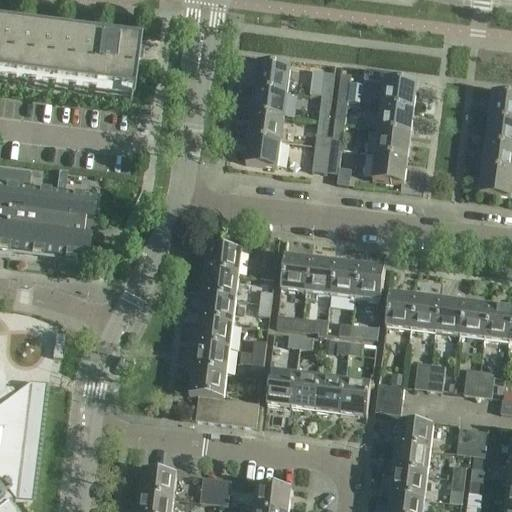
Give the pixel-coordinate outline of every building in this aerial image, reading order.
[(115,47),(100,45),(101,39),(0,25),(0,76),(132,93),(136,61),(141,62),(143,50),(137,50),(138,44),(116,41),(115,47)] [(255,93),(287,97),(290,72),(259,68),(255,93)] [(366,74),(364,85),(385,87),(382,108),(414,113),(417,88),(405,86),(406,79),(366,74)] [(321,102),(331,103),(334,78),(324,76),(321,102)] [(337,102),(348,104),(351,80),(340,79),(337,102)] [(284,122),(287,97),(255,93),(252,118),(284,122)] [(488,122),(511,125),(511,99),(492,97),(488,122)] [(328,128),(331,103),(321,102),(318,127),(328,128)] [(344,129),(348,104),(337,102),(334,127),(344,129)] [(411,138),(414,113),(382,108),(379,133),(411,138)] [(281,147),(284,122),(252,118),(249,143),(281,147)] [(511,150),(511,125),(488,122),(485,147),(511,150)] [(326,141),(328,128),(318,127),(314,151),(328,153),(328,152),(329,141),(326,141)] [(341,154),(344,129),(334,127),(332,142),(329,141),(328,152),(341,154)] [(407,163),(411,138),(379,133),(376,158),(407,163)] [(277,172),(281,147),(249,143),(246,167),(277,172)] [(511,175),(511,150),(485,147),(482,172),(511,175)] [(325,178),(328,153),(314,151),(311,176),(325,178)] [(338,179),(341,154),(328,152),(328,153),(325,178),(338,179)] [(404,187),(407,163),(376,158),(372,183),(404,187)] [(0,252),(8,253),(7,254),(87,264),(90,239),(89,239),(91,225),(92,225),(95,200),(64,196),(66,175),(58,174),(56,195),(27,192),(29,177),(30,177),(30,176),(0,172),(0,252)] [(511,201),(511,192),(511,175),(482,172),(479,196),(511,201)] [(205,275),(238,280),(241,255),(208,251),(205,275)] [(305,298),(310,264),(285,260),(280,295),(305,298)] [(330,301),(335,267),(310,264),(305,298),(330,301)] [(355,304),(360,270),(335,267),(330,301),(355,304)] [(262,270),(260,283),(273,284),(275,272),(262,270)] [(360,270),(355,304),(380,307),(385,273),(360,270)] [(235,304),(238,280),(205,275),(202,300),(235,304)] [(259,308),(271,309),(273,297),(260,296),(259,308)] [(410,335),(415,300),(390,297),(385,332),(410,335)] [(232,329),(235,304),(202,300),(199,325),(232,329)] [(435,338),(439,303),(415,300),(410,335),(435,338)] [(460,341),(464,306),(439,303),(435,338),(460,341)] [(485,344),(489,309),(464,306),(460,341),(485,344)] [(269,321),(271,309),(259,308),(258,319),(269,321)] [(509,347),(511,325),(511,312),(489,309),(485,344),(509,347)] [(301,335),(302,323),(277,320),(276,332),(301,335)] [(302,323),(301,335),(313,337),(314,324),(302,323)] [(229,354),(232,329),(199,325),(196,350),(229,354)] [(350,341),(352,329),(340,328),(339,340),(350,341)] [(352,329),(350,341),(362,343),(364,331),(352,329)] [(299,353),(300,341),(289,339),(287,352),(299,353)] [(300,341),(299,353),(311,354),(313,342),(300,341)] [(324,358),(332,359),(334,344),(326,343),(324,358)] [(253,357),(265,358),(266,346),(254,345),(253,357)] [(348,359),(349,347),(337,345),(336,358),(348,359)] [(349,347),(348,359),(360,361),(361,348),(349,347)] [(225,379),(229,354),(196,350),(192,375),(225,379)] [(263,370),(265,358),(253,357),(251,369),(263,370)] [(428,395),(431,370),(417,368),(414,393),(428,395)] [(431,370),(428,395),(442,397),(445,371),(431,370)] [(478,401),(481,376),(466,374),(463,399),(478,401)] [(222,404),(225,379),(192,375),(189,400),(220,404),(222,404)] [(0,442),(37,447),(44,388),(28,386),(17,396),(12,389),(4,388),(4,382),(0,376),(0,442)] [(291,412),(296,379),(271,376),(267,408),(291,412)] [(481,376),(478,401),(491,403),(494,377),(481,376)] [(390,387),(401,389),(402,378),(391,377),(390,387)] [(316,415),(320,382),(296,379),(291,412),(316,415)] [(341,418),(345,385),(320,382),(316,415),(341,418)] [(345,385),(341,418),(366,421),(370,388),(345,385)] [(378,389),(376,402),(402,405),(403,393),(403,392),(378,389)] [(220,404),(198,401),(195,425),(243,431),(246,407),(232,405),(222,404),(220,404)] [(400,419),(402,405),(376,402),(375,416),(400,419)] [(511,419),(511,405),(502,404),(500,418),(511,419)] [(246,407),(243,431),(255,432),(258,408),(246,407)] [(396,451),(429,455),(432,430),(399,426),(396,451)] [(484,462),(487,437),(459,433),(456,458),(484,462)] [(30,505),(37,447),(0,442),(0,511),(12,511),(8,506),(13,502),(14,503),(30,505)] [(426,479),(429,455),(396,451),(393,475),(426,479)] [(453,483),(464,484),(466,472),(454,471),(453,483)] [(139,499),(172,504),(176,479),(142,474),(139,499)] [(470,484),(482,486),(483,475),(471,474),(470,484)] [(423,504),(426,479),(393,475),(390,500),(423,504)] [(213,510),(216,483),(203,482),(200,508),(213,510)] [(216,483),(213,510),(227,511),(230,485),(216,483)] [(463,496),(464,484),(453,483),(451,495),(463,496)] [(481,499),(482,486),(470,484),(468,497),(481,499)] [(253,511),(288,511),(291,493),(256,489),(253,511)] [(171,511),(172,504),(139,499),(137,511),(171,511)] [(422,511),(423,504),(390,500),(388,511),(422,511)]
